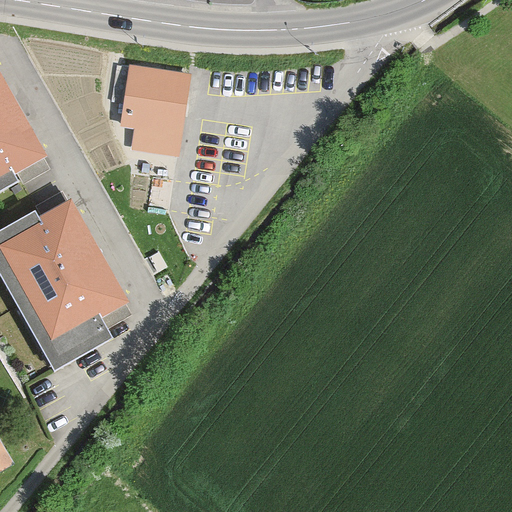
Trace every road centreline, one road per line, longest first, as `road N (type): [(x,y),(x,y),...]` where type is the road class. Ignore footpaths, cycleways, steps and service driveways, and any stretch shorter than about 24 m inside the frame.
road 1 (residential): [(10,511),(400,16)]
road 2 (secondary): [(0,0),(249,33),(400,16)]
